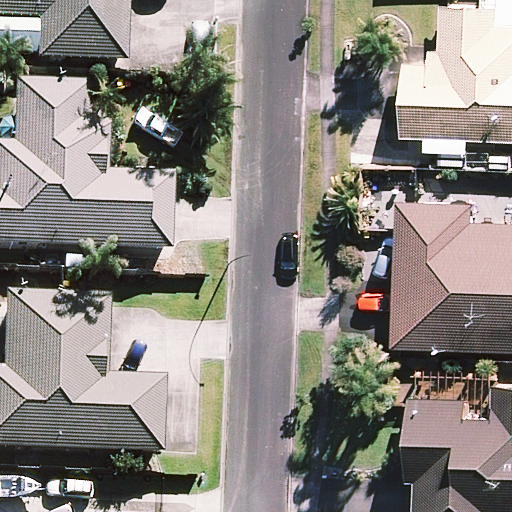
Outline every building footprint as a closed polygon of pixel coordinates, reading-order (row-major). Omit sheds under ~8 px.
[(41,75),(129,78),(131,0),(0,0),(0,32),(42,34),(41,67),(41,75)] [(413,70),(410,144),(511,147),(511,31),(504,31),(505,15),(448,13),(446,57),(437,57),(436,71),(413,70)] [(0,65),(41,67),(42,34),(0,32),(0,65)] [(0,260),(174,266),(176,189),(110,186),(112,141),(100,127),(88,127),(89,97),(17,95),(15,157),(0,156),(0,260)] [(404,235),(401,354),(511,357),(511,228),(479,228),(480,209),(405,207),(404,235)] [(0,382),(0,461),(165,468),(168,391),(109,389),(112,308),(8,305),(5,383),(0,382)] [(511,511),(511,390),(502,391),(501,425),(472,425),(473,404),(417,402),(415,486),(423,486),(422,511),(511,511)]
